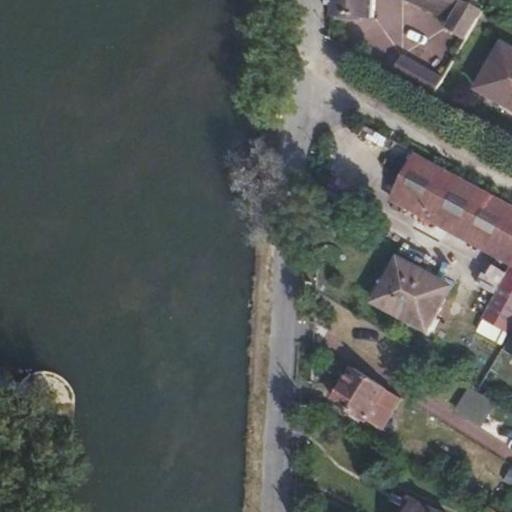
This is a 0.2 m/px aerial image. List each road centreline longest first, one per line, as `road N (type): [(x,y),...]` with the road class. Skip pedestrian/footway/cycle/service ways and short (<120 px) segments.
road 1 (residential): [(281,511),(301,63)]
road 2 (residential): [(301,63),(511,179)]
